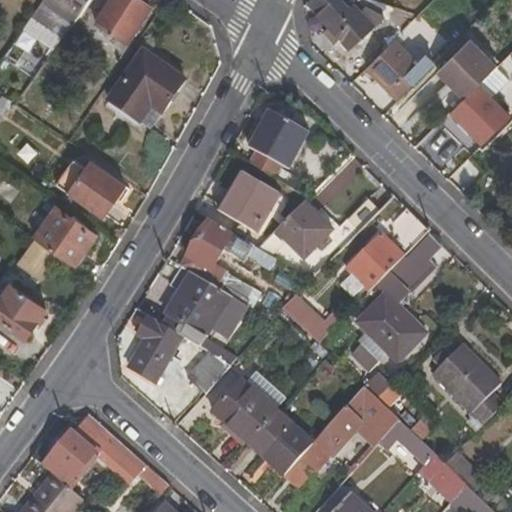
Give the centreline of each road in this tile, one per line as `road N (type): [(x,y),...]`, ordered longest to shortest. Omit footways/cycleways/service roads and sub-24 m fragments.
road 1 (residential): [(71,373),(265,36)]
road 2 (residential): [(265,36),(511,284)]
road 3 (residential): [(71,373),(229,511)]
